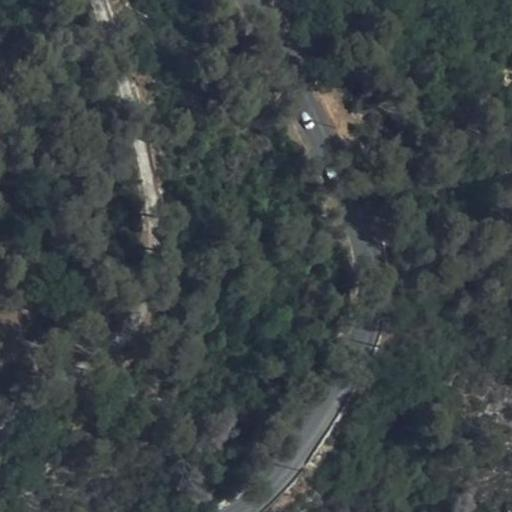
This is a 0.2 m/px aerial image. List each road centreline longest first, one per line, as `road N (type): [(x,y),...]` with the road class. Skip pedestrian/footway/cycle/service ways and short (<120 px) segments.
road 1 (tertiary): [(253,0),(349,208),(368,278),(365,331),(340,384),(279,474),(232,511)]
road 2 (track): [(0,433),(135,331),(157,277),(139,122),(97,0)]
